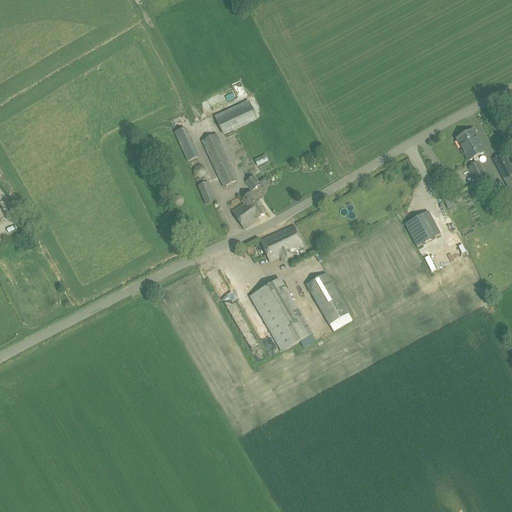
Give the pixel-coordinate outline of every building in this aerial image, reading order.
[(256,118),(249,102),(214,118),(217,123),(221,134),(244,123),(256,118)] [(176,128),(182,125),(180,119),(173,122),(176,128)] [(192,151),(189,144),(182,130),(175,133),(181,148),(184,154),(189,164),(196,160),(192,151)] [(238,130),(224,136),(238,166),(252,160),(238,130)] [(477,157),(478,156),(485,152),(474,131),(465,135),(477,157)] [(238,180),(217,135),(202,142),(223,187),(238,180)] [(481,162),(478,156),(477,157),(465,135),(457,140),(468,161),(473,159),(476,164),(479,162),(479,163),(481,162)] [(511,193),(511,169),(504,154),(493,160),(503,180),(511,194),(511,193)] [(255,160),(257,166),(268,161),(266,155),(255,160)] [(405,161),(388,169),(395,184),(412,176),(405,161)] [(487,176),(479,163),(479,162),(476,164),(471,167),(479,180),(487,176)] [(196,168),(194,171),(194,175),(197,178),(200,179),(202,179),(204,178),(206,176),(206,172),(206,169),(202,167),(199,167),(196,168)] [(454,170),(448,172),(451,180),(457,178),(454,170)] [(254,176),(246,182),(253,191),(260,185),(258,183),(254,176)] [(258,183),(260,186),(263,187),(267,185),(267,182),(265,178),(258,183)] [(208,182),(198,186),(205,205),(216,201),(208,182)] [(447,209),(456,205),(452,193),(443,197),(447,209)] [(243,200),(248,207),(235,216),(244,229),(266,213),(252,194),(243,200)] [(180,206),(182,206),(183,203),(183,200),(182,198),(181,197),(179,197),(177,197),(175,198),(173,199),(173,201),(174,204),(176,206),(178,207),(180,206)] [(474,212),(469,198),(463,201),(469,214),(474,212)] [(405,226),(415,247),(441,234),(430,213),(405,226)] [(290,253),(303,246),(295,227),(261,241),(270,261),(281,257),(282,260),(291,256),(290,253)] [(18,248),(23,244),(15,233),(10,237),(18,248)] [(324,261),(320,253),(315,255),(320,263),(324,261)] [(349,314),(327,275),(307,286),(329,326),(333,333),(352,322),(348,315),(349,314)] [(282,352),(312,335),(281,280),(251,297),(282,352)] [(475,305),(486,300),(482,291),(471,297),(475,305)] [(242,298),(237,301),(242,311),(247,308),(242,298)] [(145,300),(129,309),(147,339),(163,330),(145,300)] [(251,353),(258,349),(254,341),(247,344),(251,353)]
